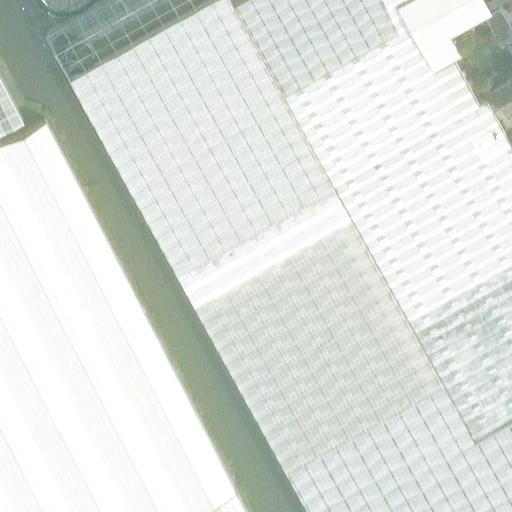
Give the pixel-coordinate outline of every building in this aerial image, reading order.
[(36,0),(37,1),(42,5),(47,9),(52,12),(58,14),(64,14),(71,14),(77,13),(83,10),(88,7),(93,3),(94,0),(36,0)] [(205,0),(67,77),(66,78),(91,122),(93,126),(112,161),(118,173),(138,208),(157,243),(161,251),(181,286),(200,321),(220,356),(224,363),(243,398),(262,433),(282,468),(301,503),(305,511),(511,511),(511,139),(508,142),(483,97),(477,101),(476,100),(458,68),(452,56),(458,53),(459,52),(454,42),(448,32),(471,19),(489,9),(483,0),(239,0),(232,4),(230,0),(205,0)] [(0,129),(23,118),(0,73),(0,129)] [(511,74),(507,77),(508,79),(492,88),(506,112),(511,108),(511,74)] [(0,511),(248,511),(46,115),(0,139),(0,511)]
